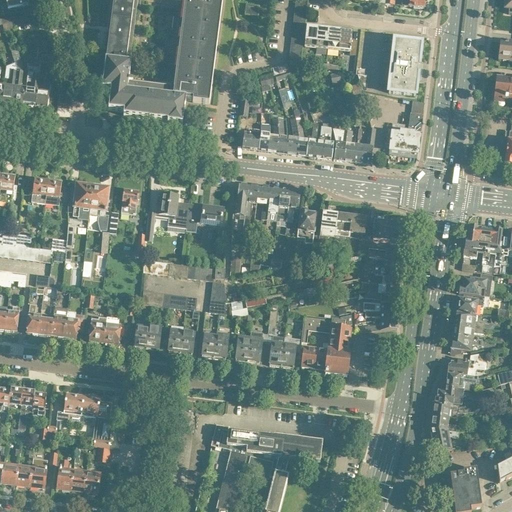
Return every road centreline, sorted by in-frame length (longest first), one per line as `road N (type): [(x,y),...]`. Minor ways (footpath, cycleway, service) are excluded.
road 1 (secondary): [(391,511),(416,418),(450,198)]
road 2 (residential): [(398,410),(157,379)]
road 3 (secondary): [(429,195),(398,410)]
road 4 (secondary): [(450,198),(477,0)]
road 5 (secondary): [(450,34),(429,195)]
road 6 (residential): [(157,379),(0,359)]
road 7 (residential): [(72,147),(75,89),(56,0)]
road 8 (tertiary): [(429,195),(284,172)]
road 9 (tertiary): [(72,147),(215,163)]
road 10 (unclassified): [(450,34),(339,22),(328,16),(326,0)]
road 11 (residential): [(138,511),(157,379)]
